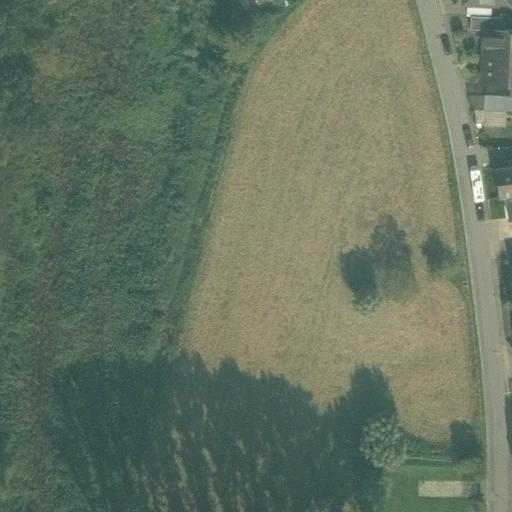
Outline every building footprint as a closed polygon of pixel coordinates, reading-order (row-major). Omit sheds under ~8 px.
[(253,0),(259,9),(272,0),(253,0)] [(470,16),(489,17),(490,5),(466,4),(466,16),(470,16)] [(469,29),(485,30),(485,29),(504,30),(504,18),(489,17),(470,16),(469,29)] [(485,30),(484,53),(511,54),(511,30),(504,30),(485,29),(485,30)] [(511,54),(484,53),(483,84),(509,85),(511,85),(511,54)] [(506,111),(511,111),(511,97),(483,96),(483,110),(506,111)] [(506,111),(483,110),(482,126),(505,127),(506,111)] [(505,196),(511,195),(511,165),(493,168),(497,197),(505,196)]
